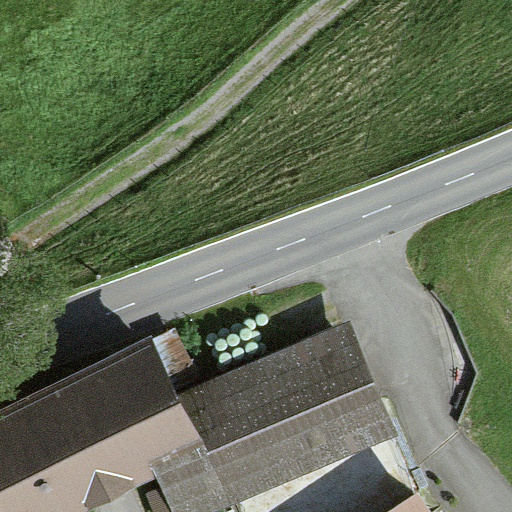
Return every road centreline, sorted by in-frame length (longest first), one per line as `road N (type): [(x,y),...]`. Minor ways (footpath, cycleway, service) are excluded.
road 1 (tertiary): [(511,155),(0,352)]
road 2 (track): [(322,0),(0,255)]
